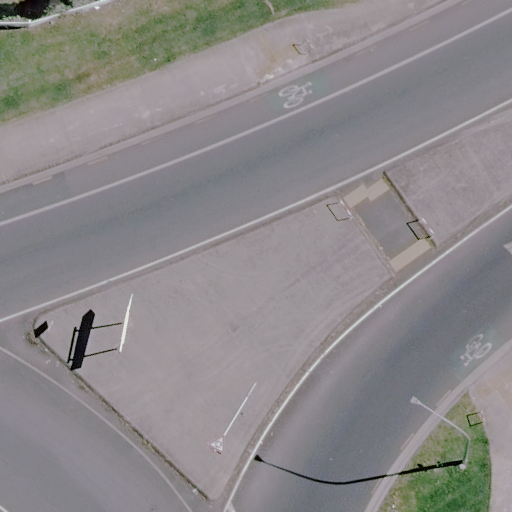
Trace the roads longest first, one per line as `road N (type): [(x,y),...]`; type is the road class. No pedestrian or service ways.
road 1 (primary): [(0,259),(329,131),(511,46)]
road 2 (primary): [(511,248),(468,278),(375,367),(288,511)]
